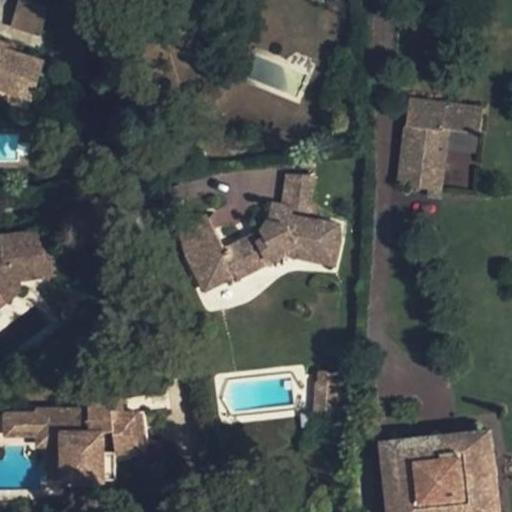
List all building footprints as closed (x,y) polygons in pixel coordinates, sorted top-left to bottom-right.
[(39,36),(48,7),(26,0),(17,0),(9,26),(39,36)] [(0,92),(16,98),(22,84),(39,90),(47,67),(7,53),(8,48),(0,45),(0,92)] [(34,103),(39,90),(22,84),(16,98),(34,103)] [(444,133),(447,107),(411,102),(401,188),(432,192),(442,194),(450,134),(444,133)] [(487,112),(447,107),(444,133),(450,134),(484,138),(487,112)] [(285,209),(293,211),(310,215),(315,179),(288,178),(285,209)] [(442,194),(432,192),(431,199),(441,201),(442,194)] [(319,223),(319,225),(317,233),(305,230),(307,223),(292,219),(293,211),(285,209),(272,206),(268,226),(261,235),(266,241),(250,248),(247,242),(226,253),(209,219),(182,232),(193,256),(189,258),(197,275),(209,269),(218,288),(236,279),(237,282),(270,267),(268,262),(281,256),(335,269),(340,247),(337,246),(341,229),(319,223)] [(317,233),(319,225),(307,223),(305,230),(317,233)] [(3,241),(0,243),(0,248),(1,250),(0,251),(0,295),(20,280),(22,282),(60,278),(57,245),(49,245),(47,233),(3,237),(3,241)] [(266,241),(261,235),(247,242),(250,248),(266,241)] [(206,293),(218,288),(209,269),(197,275),(206,293)] [(0,311),(24,294),(22,282),(20,280),(0,295),(0,311)] [(320,385),(319,395),(341,396),(341,394),(339,394),(340,375),(323,374),(322,386),(320,385)] [(341,396),(319,395),(317,416),(340,419),(341,396)] [(39,418),(40,438),(40,449),(52,449),(63,449),(65,482),(105,482),(105,456),(105,434),(113,433),(117,454),(145,450),(140,414),(123,416),(121,401),(90,405),(91,412),(39,412),(39,418)] [(8,438),(40,438),(39,418),(7,419),(8,438)] [(502,511),(493,435),(389,445),(396,511),(502,511)] [(63,449),(52,449),(54,482),(65,482),(63,449)] [(118,481),(118,455),(105,456),(105,482),(118,481)]
